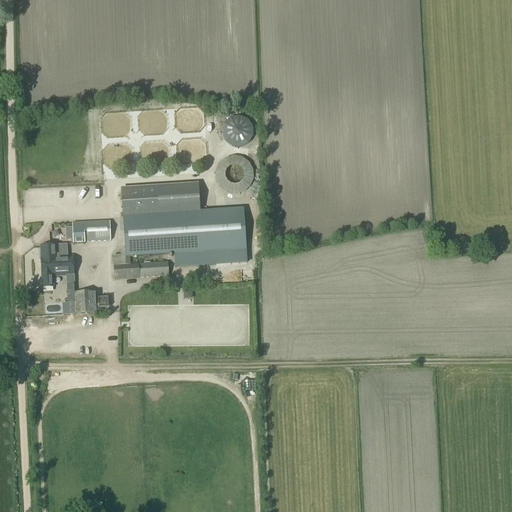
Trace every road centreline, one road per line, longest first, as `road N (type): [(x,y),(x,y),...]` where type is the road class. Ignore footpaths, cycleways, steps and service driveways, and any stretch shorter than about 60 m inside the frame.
road 1 (track): [(25,511),(7,0)]
road 2 (track): [(511,361),(18,366)]
